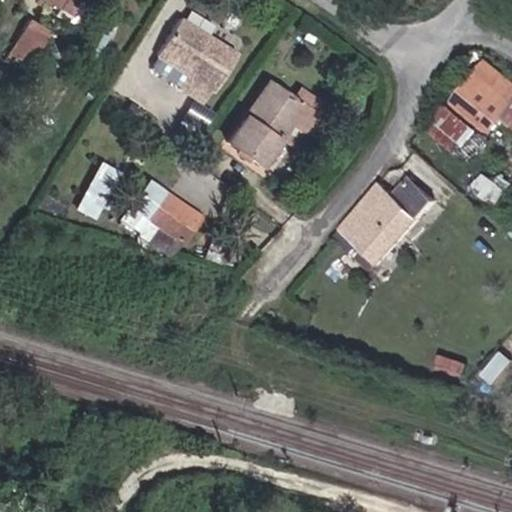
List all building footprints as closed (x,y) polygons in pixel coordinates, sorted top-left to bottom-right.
[(45,0),(61,9),(66,0),(45,0)] [(233,87),(252,56),(191,20),(171,54),(207,76),(195,97),(212,108),(227,85),(233,87)] [(4,58),(24,70),(45,36),(25,23),(4,58)] [(511,123),(511,86),(496,73),(462,112),(496,142),(511,123)] [(306,127),(321,137),(337,115),(313,100),(308,107),(280,88),(237,148),(273,174),(294,145),(306,127)] [(199,132),(210,115),(190,102),(179,119),(199,132)] [(294,145),(308,156),(321,137),(306,127),(294,145)] [(75,206),(95,216),(119,168),(99,158),(75,206)] [(351,238),(388,270),(443,208),(419,189),(403,204),(390,194),(351,238)] [(193,246),(210,223),(174,200),(159,223),(193,246)] [(180,266),(193,246),(159,223),(145,244),(180,266)] [(441,352),(436,369),(467,378),(472,362),(441,352)] [(95,464),(120,470),(138,436),(103,428),(95,464)]
